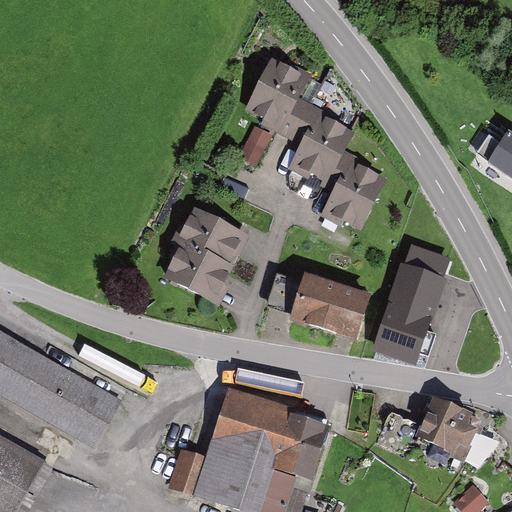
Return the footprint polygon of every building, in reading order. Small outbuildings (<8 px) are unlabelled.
[(306,82),(273,67),(251,111),(284,127),(281,133),(306,145),(293,172),(335,192),(325,213),(360,231),(384,183),(353,168),(356,161),(342,155),(352,136),(320,121),(323,115),(296,102),(306,82)] [(249,145),(266,152),(275,131),(257,124),(249,145)] [(511,180),(511,137),(510,136),(490,165),(511,180)] [(242,238),(196,215),(180,247),(185,249),(169,279),(214,302),(229,272),(226,270),(242,238)] [(448,266),(413,254),(379,352),(414,364),(417,354),(428,358),(434,339),(423,336),(448,266)] [(368,301),(308,281),(306,288),(279,279),(270,305),(296,313),(293,321),(354,341),(368,301)] [(116,405),(0,340),(0,397),(95,451),(116,405)] [(300,511),(325,428),(228,400),(198,501),(237,511),(300,511)] [(466,422),(432,410),(419,446),(454,458),(466,422)] [(412,444),(419,421),(394,414),(387,438),(412,444)] [(488,459),(497,443),(484,435),(475,452),(488,459)] [(17,511),(41,469),(0,446),(0,511),(17,511)] [(485,511),(488,509),(473,494),(457,510),(459,511),(485,511)]
